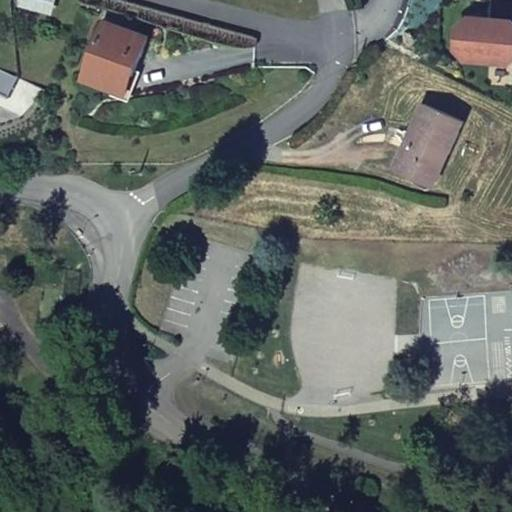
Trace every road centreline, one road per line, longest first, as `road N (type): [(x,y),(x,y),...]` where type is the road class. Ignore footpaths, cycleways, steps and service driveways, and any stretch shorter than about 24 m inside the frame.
road 1 (residential): [(130,215),(102,339),(116,388),(156,425),(339,511)]
road 2 (residential): [(345,50),(320,94),(289,124),(130,215)]
road 3 (residential): [(168,0),(345,50)]
road 4 (residential): [(0,191),(130,215)]
